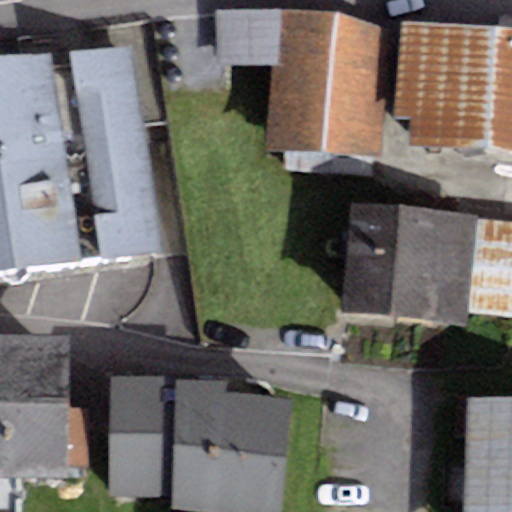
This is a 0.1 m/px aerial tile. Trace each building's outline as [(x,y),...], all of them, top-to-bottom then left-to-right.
[(278,66),(281,10),(216,13),(217,67),(270,65),(278,66)] [(397,26),(281,10),(278,66),(270,65),(267,152),(379,157),(397,26)] [(20,60),(0,62),(0,166),(148,149),(145,124),(165,122),(152,22),(17,39),(20,60)] [(511,29),(403,22),(396,120),(408,121),(406,142),(511,149),(511,29)] [(148,149),(0,166),(0,270),(160,252),(148,149)] [(477,215),(352,205),(343,317),(467,327),(468,317),(476,223),(477,215)] [(511,226),(476,223),(468,317),(511,320),(511,226)] [(0,475),(67,476),(67,335),(0,335),(0,475)] [(232,382),(177,381),(180,375),(110,377),(104,498),(172,498),(172,509),(200,511),(283,511),(298,403),(231,398),(232,382)] [(511,511),(511,397),(466,397),(465,511),(511,511)]
